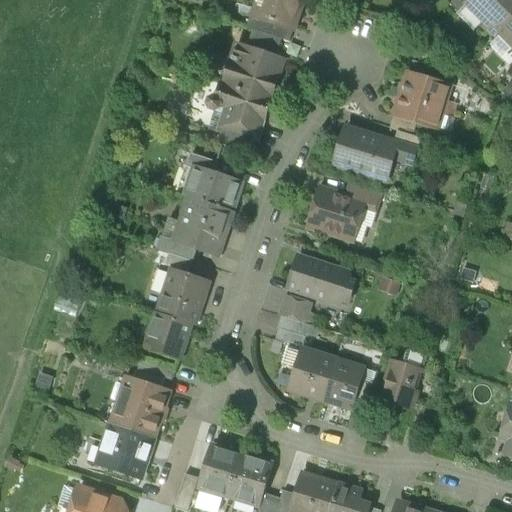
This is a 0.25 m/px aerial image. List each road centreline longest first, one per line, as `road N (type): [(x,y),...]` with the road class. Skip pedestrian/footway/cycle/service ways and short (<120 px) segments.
road 1 (residential): [(228,369),(232,324),(325,52)]
road 2 (residential): [(511,493),(298,431),(257,410),(228,369)]
